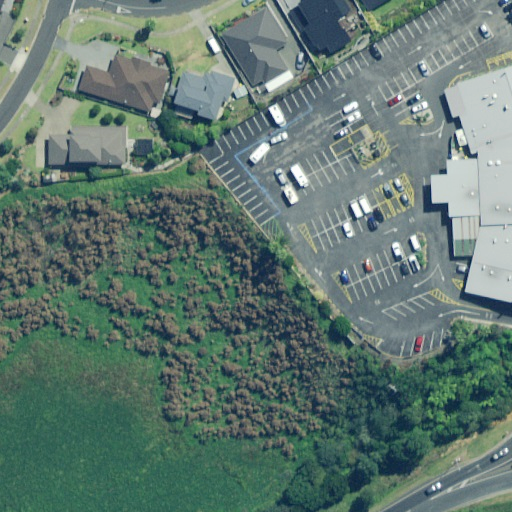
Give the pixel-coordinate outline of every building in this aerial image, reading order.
[(345,18),(335,0),(313,0),(302,7),(313,26),(307,29),(322,53),(332,47),(335,52),(353,42),(341,20),(345,18)] [(362,0),(370,12),(389,0),(362,0)] [(289,44),(270,11),(225,37),(255,87),(266,81),(268,84),(290,71),(277,50),(289,44)] [(156,103),(162,104),(172,73),(158,69),(159,66),(136,59),(135,61),(118,56),(112,75),(90,68),(83,92),(153,114),(156,103)] [(477,258),(468,287),(511,295),(511,62),(470,73),(482,149),(455,153),(456,169),(441,170),(437,195),(457,196),(460,209),(483,210),(482,225),(477,258)] [(214,77),(207,74),(205,80),(186,73),(180,90),(183,91),(178,105),(201,113),(200,116),(219,123),(227,99),(230,100),(237,81),(215,73),(214,77)] [(234,92),(238,101),(251,95),(246,85),(234,92)] [(129,168),(130,130),(75,129),(75,137),(53,137),(53,167),(129,168)] [(156,147),(141,147),(141,156),(156,156),(156,147)]
